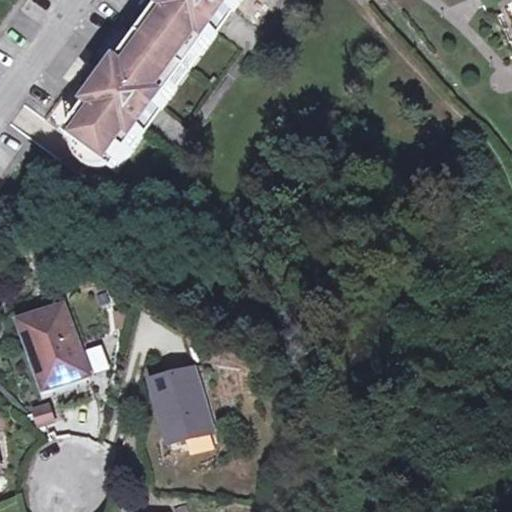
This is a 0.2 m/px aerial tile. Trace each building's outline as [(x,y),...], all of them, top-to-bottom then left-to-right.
[(124,0),(113,17),(185,67),(211,27),(208,25),(223,3),(226,6),(230,0),(124,0)] [(159,107),(185,67),(113,17),(41,122),(113,172),(143,129),(140,126),(155,104),(159,107)] [(86,371),(65,307),(21,322),(31,353),(36,352),(47,385),(86,371)] [(208,427),(192,367),(148,380),(156,407),(161,405),(170,438),(208,427)] [(48,401),(28,403),(31,424),(51,422),(48,401)] [(212,437),(208,427),(170,438),(173,448),(212,437)] [(187,511),(188,511),(184,500),(173,504),(176,511),(187,511)]
